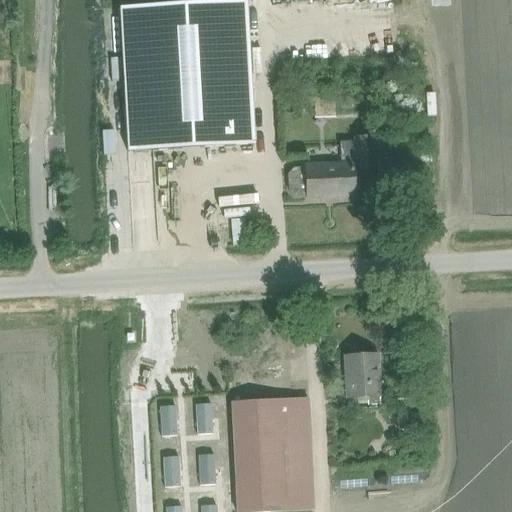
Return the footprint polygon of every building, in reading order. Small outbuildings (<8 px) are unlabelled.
[(245,1),(119,8),(127,152),(253,146),(245,1)] [(293,170),(288,175),(288,191),(295,196),(306,196),(307,199),(354,196),(352,170),(356,169),(356,171),(375,170),(374,138),(355,139),(355,143),(339,144),(340,164),(305,166),(305,170),(293,170)] [(193,205),(224,194),(221,185),(190,196),(193,205)] [(346,398),(379,397),(377,355),(344,357),(346,398)] [(236,511),(284,511),(313,511),(307,399),(231,403),(236,511)] [(211,404),(195,404),(196,436),(212,436),(211,404)] [(176,405),(160,406),(162,438),(178,437),(176,405)] [(213,455),(197,456),(199,488),(215,487),(213,455)] [(179,456),(163,457),(164,489),(180,488),(179,456)]
